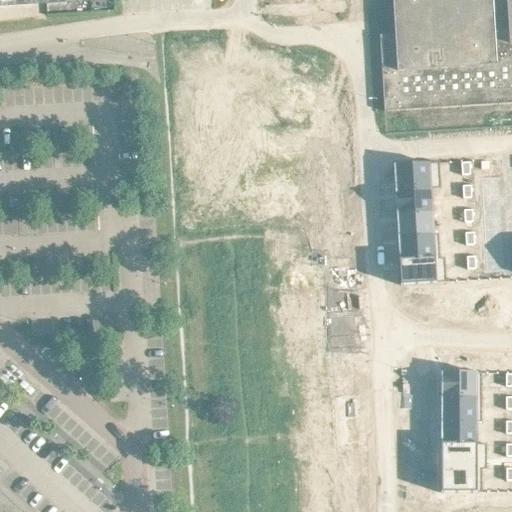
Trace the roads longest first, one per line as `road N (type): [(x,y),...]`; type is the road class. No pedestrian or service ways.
road 1 (residential): [(241,0),(237,10),(0,42)]
road 2 (tertiary): [(0,328),(113,435),(139,449),(143,511)]
road 3 (residential): [(388,511),(384,328)]
road 4 (residential): [(384,328),(372,149)]
road 5 (residential): [(511,142),(372,149)]
road 6 (residential): [(384,328),(511,337)]
